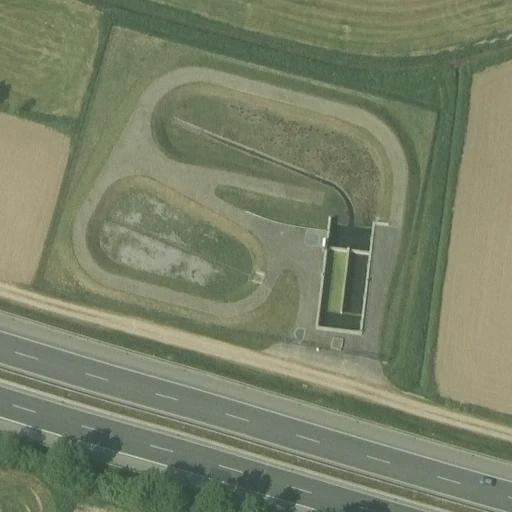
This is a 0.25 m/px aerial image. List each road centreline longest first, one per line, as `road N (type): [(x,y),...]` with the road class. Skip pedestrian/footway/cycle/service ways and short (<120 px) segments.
road 1 (motorway): [(511,506),(0,352)]
road 2 (track): [(117,325),(511,434)]
road 3 (motorway): [(0,412),(353,511)]
